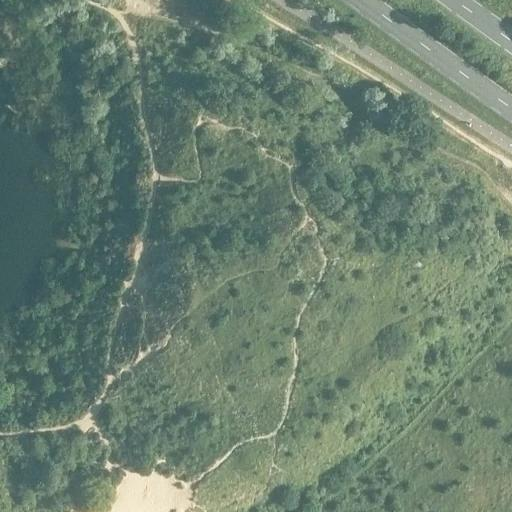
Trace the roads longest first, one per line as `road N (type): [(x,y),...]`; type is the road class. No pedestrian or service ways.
road 1 (unknown): [(511,206),(472,168),(264,56),(151,14),(136,0)]
road 2 (primary): [(356,0),(511,109)]
